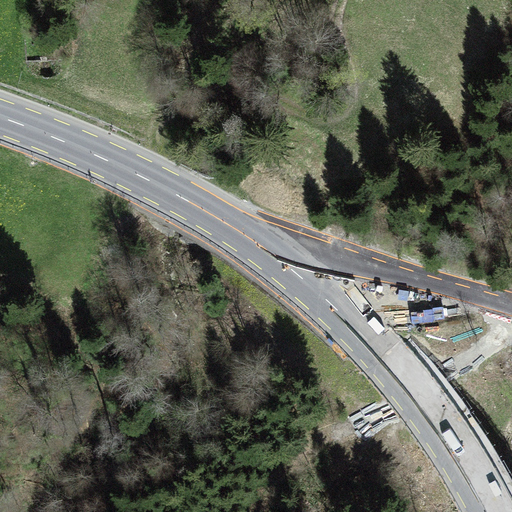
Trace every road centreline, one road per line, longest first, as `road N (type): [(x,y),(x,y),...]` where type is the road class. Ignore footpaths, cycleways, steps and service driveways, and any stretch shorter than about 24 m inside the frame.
road 1 (primary): [(491,511),(413,391),(322,293),(159,184),(0,117)]
road 2 (track): [(322,293),(389,261),(511,301)]
